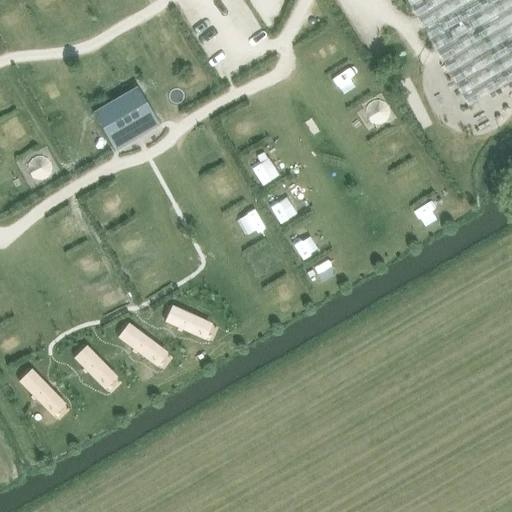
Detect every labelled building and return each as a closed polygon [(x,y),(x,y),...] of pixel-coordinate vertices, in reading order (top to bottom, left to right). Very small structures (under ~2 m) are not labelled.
[(511,0),(405,0),(468,107),(511,82),(511,0)] [(307,58),(321,51),(313,34),(299,41),(307,58)] [(326,91),(342,83),(330,60),(315,68),(326,91)] [(136,88),(92,114),(114,152),(159,126),(136,88)] [(220,116),(227,132),(243,125),(235,109),(220,116)] [(462,116),(468,135),(485,130),(479,110),(462,116)] [(368,158),(388,149),(379,131),(360,140),(368,158)] [(439,132),(422,144),(436,162),(453,151),(439,132)] [(195,138),(186,141),(195,162),(203,159),(195,138)] [(235,152),(245,173),(266,163),(256,142),(235,152)] [(14,175),(27,169),(18,151),(5,158),(14,175)] [(393,195),(410,185),(397,163),(380,173),(393,195)] [(194,176),(201,194),(219,188),(212,170),(194,176)] [(256,191),(267,210),(287,198),(276,179),(256,191)] [(95,208),(107,202),(98,185),(86,191),(95,208)] [(413,203),(403,208),(411,223),(421,218),(413,203)] [(211,216),(221,233),(240,223),(230,205),(211,216)] [(54,209),(34,219),(43,238),(63,229),(54,209)] [(292,242),(304,237),(296,219),(284,224),(292,242)] [(75,244),(55,252),(63,270),(82,262),(75,244)] [(293,264),(299,276),(321,264),(314,252),(293,264)] [(75,286),(83,300),(101,289),(92,275),(75,286)] [(104,346),(120,338),(110,318),(94,326),(104,346)] [(0,345),(9,341),(0,323),(0,345)] [(136,354),(116,364),(125,384),(146,375),(136,354)] [(11,386),(29,378),(21,360),(3,368),(11,386)] [(34,423),(49,417),(40,397),(25,404),(34,423)]
